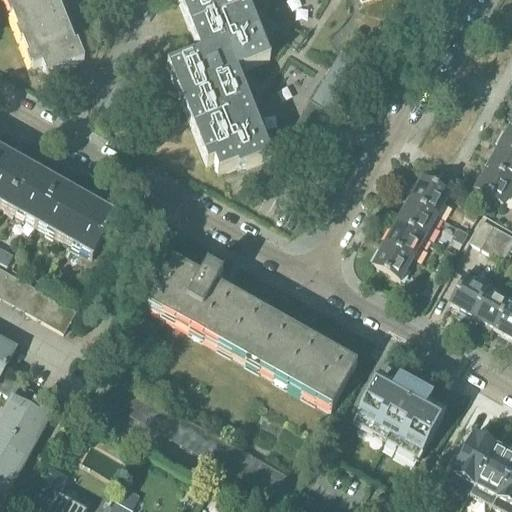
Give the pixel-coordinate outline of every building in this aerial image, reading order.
[(3,0),(32,72),(41,69),(45,80),(83,64),(76,46),(74,47),(54,0),(3,0)] [(176,0),(199,57),(199,58),(192,61),(192,60),(166,70),(166,71),(167,71),(206,169),(205,169),(206,170),(213,168),(217,177),(216,177),(217,179),(236,171),(236,170),(243,167),(244,172),(270,161),(270,160),(269,160),(236,76),(236,75),(243,73),(243,74),(269,64),(268,62),(243,0),(176,0)] [(340,55),(310,104),(329,116),(359,66),(340,55)] [(101,113),(100,115),(120,126),(139,92),(134,89),(119,80),(101,113)] [(499,147),(498,148),(498,149),(511,157),(511,128),(510,128),(505,137),(506,138),(500,148),(499,147)] [(487,170),(486,170),(486,171),(511,186),(511,157),(498,149),(493,158),(494,159),(488,170),(487,170)] [(0,161),(0,211),(34,231),(58,189),(56,188),(55,189),(36,178),(36,177),(25,170),(24,171),(4,160),(4,159),(2,158),(0,161)] [(474,191),(473,193),(502,209),(511,191),(511,186),(486,171),(481,180),(482,181),(476,192),(474,191)] [(408,203),(407,205),(436,221),(449,198),(420,182),(414,192),(416,193),(410,204),(408,203)] [(92,208),(91,208),(80,201),(79,202),(59,191),(60,190),(58,189),(34,231),(91,263),(115,221),(112,220),(111,221),(91,209),(92,208)] [(395,227),(423,243),(436,221),(407,205),(402,214),(403,214),(397,225),(396,225),(395,227)] [(468,212),(462,222),(473,229),(479,218),(468,212)] [(500,267),(511,248),(511,246),(511,241),(481,224),(469,249),(500,267)] [(384,246),(383,248),(411,265),(423,243),(395,227),(390,235),(391,236),(385,247),(384,246)] [(467,239),(456,233),(450,244),(461,249),(467,239)] [(372,268),(371,269),(371,270),(399,286),(411,265),(383,248),(378,257),(379,258),(373,269),(372,268)] [(444,255),(438,265),(448,272),(455,261),(444,255)] [(222,301),(230,287),(205,272),(199,282),(171,266),(146,312),(330,416),(356,371),(354,369),(351,374),(222,301)] [(436,269),(432,275),(438,278),(441,272),(436,269)] [(0,272),(0,302),(12,302),(12,279),(0,272)] [(470,321),(472,322),(488,293),(473,285),(477,278),(469,273),(465,280),(449,309),(459,315),(459,313),(470,319),(470,321)] [(443,281),(438,278),(432,275),(420,297),(430,303),(443,281)] [(12,279),(12,302),(12,309),(24,309),(24,286),(12,279)] [(63,338),(75,316),(76,315),(24,286),(24,309),(25,308),(28,310),(24,316),(63,338)] [(510,305),(488,293),(472,322),(480,327),(481,326),(492,332),(491,333),(494,334),(510,305)] [(511,306),(510,305),(494,334),(502,338),(502,337),(511,342),(511,306)] [(0,396),(9,402),(17,387),(5,380),(6,378),(2,376),(15,352),(14,352),(0,344),(0,396)] [(443,420),(429,411),(427,411),(431,403),(397,384),(393,391),(377,383),(355,423),(421,460),(443,420)] [(117,413),(129,391),(118,385),(106,407),(117,413)] [(38,399),(17,387),(9,402),(0,419),(0,511),(0,510),(51,418),(38,410),(39,408),(34,405),(38,399)] [(127,419),(139,397),(129,391),(117,413),(127,419)] [(138,425),(150,403),(139,397),(127,419),(138,425)] [(148,431),(160,409),(150,403),(138,425),(148,431)] [(159,437),(171,415),(160,409),(148,431),(159,437)] [(169,443),(182,421),(171,415),(159,437),(169,443)] [(180,449),(192,427),(182,421),(169,443),(180,449)] [(190,455),(203,433),(192,427),(180,449),(190,455)] [(201,461),(213,439),(203,433),(190,455),(201,461)] [(473,437),(451,477),(473,489),(474,489),(495,449),(473,437)] [(212,467),(224,445),(213,439),(201,461),(212,467)] [(222,472),(234,451),(224,445),(212,467),(222,472)] [(473,489),(469,498),(491,510),(511,470),(511,458),(495,449),(474,489),(473,489)] [(233,478),(245,457),(234,451),(222,472),(233,478)] [(243,484),(256,463),(245,457),(233,478),(243,484)] [(254,490),(266,469),(256,463),(243,484),(254,490)] [(264,496),(277,475),(266,469),(254,490),(264,496)] [(511,511),(511,470),(491,510),(495,511),(511,511)] [(275,502),(287,480),(277,475),(264,496),(275,502)] [(81,511),(58,499),(64,488),(45,477),(24,511),(81,511)] [(287,480),(275,502),(286,508),(298,486),(287,480)] [(395,511),(406,492),(395,487),(381,511),(395,511)] [(110,511),(130,511),(138,500),(122,492),(114,506),(110,511)]
